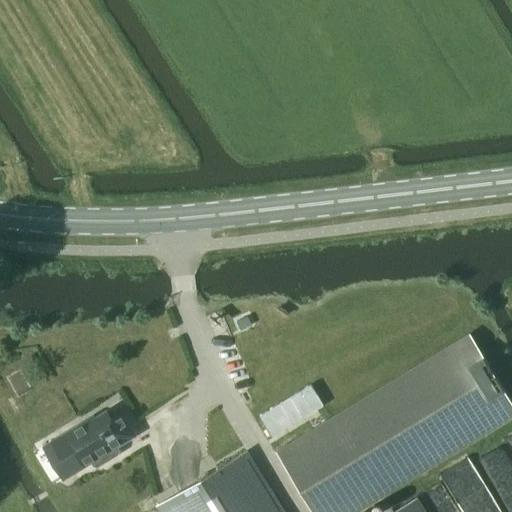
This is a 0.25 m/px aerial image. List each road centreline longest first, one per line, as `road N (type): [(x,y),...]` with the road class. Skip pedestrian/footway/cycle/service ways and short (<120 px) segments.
road 1 (secondary): [(0,220),(186,225),(511,187)]
road 2 (track): [(0,19),(90,192),(93,228)]
road 3 (track): [(335,72),(378,169),(383,202)]
